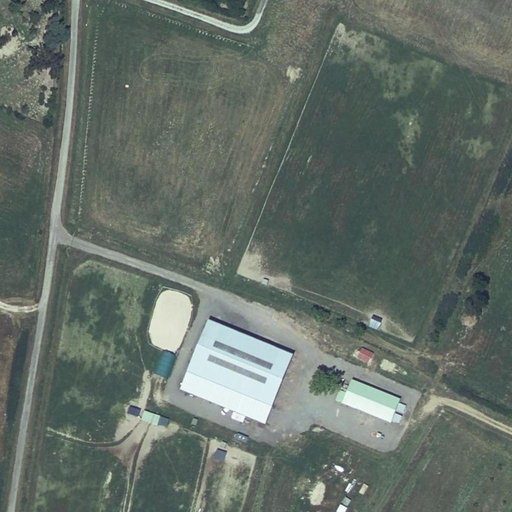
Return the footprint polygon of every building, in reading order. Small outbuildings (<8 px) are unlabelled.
[(382,323),(372,318),(368,328),(378,333),(382,323)] [(262,426),(292,357),(208,322),(179,391),(262,426)] [(402,403),(353,383),(349,395),(345,403),(344,406),(392,426),(402,403)] [(345,403),(349,395),(339,391),(336,399),(345,403)] [(169,419),(145,412),(142,421),(166,428),(169,419)] [(247,452),(235,449),(232,459),(244,462),(247,452)] [(392,490),(395,482),(387,480),(384,487),(392,490)] [(372,483),(369,492),(382,495),(384,487),(372,483)]
